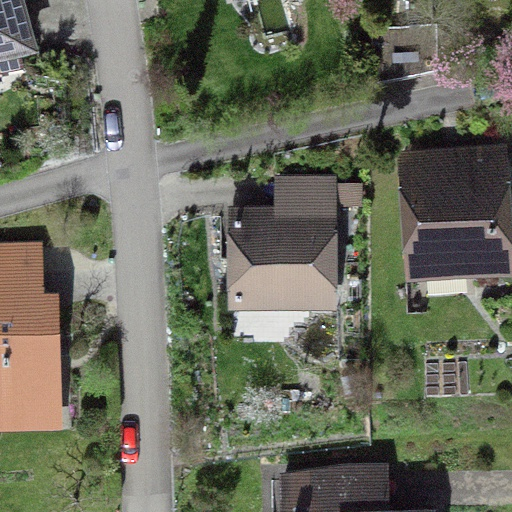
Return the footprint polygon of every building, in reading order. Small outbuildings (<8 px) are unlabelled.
[(0,0),(0,56),(40,46),(27,0),(0,0)] [(435,23),(371,24),(372,79),(436,66),(435,23)] [(405,276),(511,269),(511,211),(508,138),(398,145),(405,276)] [(336,178),(336,170),(274,171),(274,200),(228,200),(228,305),(336,305),(336,203),(366,203),(366,178),(336,178)] [(0,428),(61,426),(57,284),(44,284),(42,238),(0,239),(0,428)] [(391,501),(389,458),(345,459),(281,466),(280,511),(435,511),(436,500),(391,501)]
